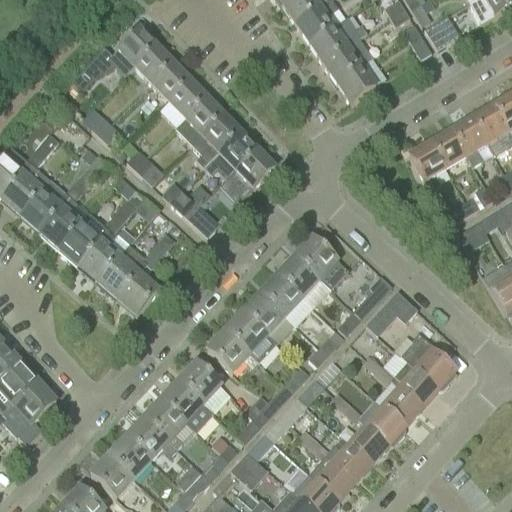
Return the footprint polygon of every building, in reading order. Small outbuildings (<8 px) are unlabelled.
[(295,0),(272,0),(280,11),(295,0)] [(330,6),(326,0),(295,0),(280,11),(294,31),(330,6)] [(400,0),(410,16),(418,11),(411,0),(400,0)] [(511,12),(511,0),(483,0),(480,2),(492,24),(511,12)] [(330,6),(294,31),(307,50),(333,33),(344,26),(330,6)] [(388,25),(402,16),(397,7),(383,16),(388,25)] [(428,27),(418,11),(410,16),(420,32),(428,27)] [(408,25),(402,16),(388,25),(394,34),(408,25)] [(333,33),(307,50),(321,70),(347,52),(358,45),(365,40),(360,33),(354,37),(345,24),(344,26),(333,33)] [(437,28),(423,36),(425,41),(435,57),(436,57),(446,51),(449,48),(437,28)] [(401,39),(419,67),(430,60),(412,32),(401,39)] [(123,84),(133,74),(154,53),(137,35),(105,66),(123,84)] [(358,45),(347,52),(321,70),(335,90),(370,66),(371,65),(358,45)] [(171,70),(154,53),(133,74),(150,91),(171,70)] [(351,79),(335,90),(349,111),(351,109),(352,108),(373,94),(384,86),(370,66),(351,79)] [(171,70),(150,91),(167,108),(188,87),(171,70)] [(88,89),(79,80),(55,104),(65,113),(88,89)] [(205,105),(188,87),(167,108),(184,125),(205,105)] [(511,101),(511,100),(491,113),(511,148),(511,101)] [(205,105),(184,125),(174,135),(191,152),(222,122),(205,105)] [(511,148),(491,113),(470,125),(485,151),(492,163),(511,151),(511,148)] [(49,124),(56,130),(62,124),(54,118),(49,124)] [(222,122),(191,152),(200,161),(195,166),(203,174),(239,139),(222,122)] [(98,143),(109,132),(101,124),(90,136),(98,143)] [(470,125),(449,137),(471,173),(480,168),(474,157),(485,151),(470,125)] [(109,132),(98,143),(105,151),(116,139),(109,132)] [(464,163),(449,137),(429,150),(444,175),(464,163)] [(239,139),(203,174),(205,177),(206,177),(211,182),(216,177),(225,186),(229,182),(256,156),(239,139)] [(33,157),(42,165),(56,148),(47,140),(33,157)] [(444,175),(429,150),(407,162),(430,199),(440,193),(433,182),(444,175)] [(24,167),(10,154),(0,165),(0,205),(29,172),(33,176),(34,174),(42,165),(33,157),(24,167)] [(95,163),(87,156),(80,164),(88,171),(95,163)] [(256,156),(229,182),(240,193),(236,197),(242,204),(246,201),(273,174),(256,156)] [(133,176),(144,164),(136,157),(125,169),(133,176)] [(144,164),(133,176),(141,184),(152,172),(144,164)] [(29,172),(0,205),(0,207),(18,223),(41,197),(49,187),(34,174),(33,176),(29,172)] [(86,174),(72,190),(81,198),(95,181),(86,174)] [(511,175),(503,181),(511,195),(511,194),(511,175)] [(511,195),(503,181),(494,186),(502,201),(511,195)] [(126,205),(133,197),(120,185),(112,193),(126,205)] [(49,187),(41,197),(18,223),(37,240),(60,214),(67,205),(71,209),(72,208),(81,198),(72,190),(64,200),(49,187)] [(172,190),(161,202),(168,209),(179,197),(172,190)] [(179,197),(168,209),(181,221),(190,212),(194,216),(208,201),(198,191),(186,203),(179,197)] [(482,193),(473,198),(482,213),(491,207),(482,193)] [(126,205),(110,223),(119,231),(134,215),(142,205),(133,197),(126,205)] [(471,204),(442,221),(449,232),(477,216),(471,204)] [(67,205),(60,214),(37,240),(57,256),(70,241),(79,230),(67,220),(75,210),(72,208),(71,209),(67,205)] [(498,216),(507,232),(511,229),(511,228),(511,216),(508,210),(503,214),(498,216)] [(190,212),(181,221),(205,245),(214,236),(194,216),(190,212)] [(507,232),(498,216),(489,221),(495,231),(500,228),(504,235),(508,233),(507,232)] [(70,241),(57,256),(76,273),(98,247),(106,238),(101,234),(102,232),(88,220),(79,230),(70,241)] [(110,223),(102,232),(101,234),(106,238),(110,242),(119,231),(110,223)] [(487,246),(482,238),(477,229),(456,242),(466,259),(487,246)] [(106,238),(98,247),(76,273),(95,290),(118,263),(127,252),(115,242),(113,244),(110,242),(106,238)] [(163,240),(149,257),(158,264),(172,248),(163,240)] [(292,263),(318,287),(336,268),(310,244),(292,263)] [(127,252),(118,263),(95,290),(114,306),(137,280),(144,272),(149,275),(158,264),(149,257),(142,265),(127,252)] [(318,287),(292,263),(275,282),(300,305),(318,287)] [(511,287),(510,284),(503,272),(481,284),(488,297),(503,321),(511,315),(511,287)] [(137,280),(114,306),(134,323),(157,297),(137,280)] [(300,305),(275,282),(258,301),(283,324),(300,305)] [(395,298),(371,325),(364,333),(374,342),(395,319),(405,329),(416,317),(395,298)] [(283,324),(258,301),(240,319),(274,351),(274,350),(266,342),(283,324)] [(366,302),(350,319),(358,327),(375,310),(366,302)] [(240,319),(223,338),(256,369),(274,351),(240,319)] [(358,327),(350,319),(336,334),(344,342),(358,327)] [(333,336),(316,355),(324,364),(342,345),(333,336)] [(256,369),(223,338),(205,357),(230,380),(243,367),(251,375),(256,369)] [(446,385),(453,377),(432,359),(435,356),(417,340),(412,346),(415,358),(405,369),(436,396),(437,396),(438,397),(441,397),(448,390),(447,386),(446,385)] [(0,388),(19,371),(2,352),(0,354),(0,388)] [(324,364),(316,355),(306,365),(315,373),(324,364)] [(379,379),(382,375),(368,363),(362,370),(372,380),(376,376),(379,379)] [(194,369),(176,388),(211,421),(212,420),(202,411),(219,393),(194,369)] [(376,376),(372,380),(386,392),(389,389),(389,388),(419,415),(436,396),(405,369),(392,384),(382,375),(379,379),(376,376)] [(11,413),(37,390),(19,371),(0,388),(0,417),(3,421),(11,413)] [(281,392),(289,401),(307,382),(298,374),(281,392)] [(176,388),(159,407),(184,430),(194,439),(211,421),(176,388)] [(389,389),(398,396),(382,415),(403,434),(419,415),(389,388),(389,389)] [(33,429),(54,409),(37,390),(11,413),(3,421),(7,425),(5,426),(2,429),(25,453),(40,437),(33,429)] [(259,402),(251,411),(266,425),(289,401),(281,392),(266,409),(259,402)] [(343,413),(346,409),(335,400),(329,407),(342,420),(346,416),(343,413)] [(296,406),(279,423),(289,432),(305,414),(296,406)] [(184,430),(159,407),(141,425),(174,456),(180,449),(173,442),(184,430)] [(346,416),(342,420),(353,429),(360,422),(346,409),(343,413),(346,416)] [(266,425),(251,411),(243,419),(250,426),(235,442),(243,450),(266,425)] [(403,434),(382,415),(365,433),(386,452),(393,445),(394,446),(398,446),(403,440),(403,436),(401,435),(403,434)] [(279,423),(262,441),(272,450),(289,432),(279,423)] [(174,456),(141,425),(124,444),(149,467),(161,455),(169,462),(174,456)] [(386,452),(365,433),(349,452),(370,471),(386,452)] [(313,453),(316,449),(302,437),(296,444),(306,454),(310,450),(313,453)] [(272,450),(262,441),(245,459),(255,468),(272,450)] [(218,443),(210,452),(219,460),(227,451),(218,443)] [(124,444),(107,463),(132,486),(149,467),(124,444)] [(327,459),(316,449),(313,453),(310,450),(306,454),(320,466),(323,462),(353,489),(370,471),(349,452),(342,460),(333,452),(327,459)] [(217,461),(226,469),(236,458),(227,450),(227,451),(219,460),(217,461)] [(255,468),(245,459),(235,470),(256,490),(267,478),(255,468)] [(226,469),(217,461),(208,471),(217,479),(226,469)] [(323,462),(320,466),(307,481),(337,508),(353,489),(323,462)] [(132,486),(107,463),(89,482),(114,505),(132,486)] [(216,501),(218,503),(236,484),(228,478),(210,497),(216,501)] [(337,508),(307,481),(290,499),(304,511),(337,511),(337,509),(336,509),(337,508)] [(192,488),(182,499),(191,507),(201,496),(192,488)] [(97,511),(78,494),(60,511),(97,511)] [(289,497),(276,511),(304,511),(290,499),(291,499),(289,497)] [(186,511),(191,507),(182,499),(173,509),(176,511),(186,511)] [(216,501),(206,511),(222,511),(225,509),(218,503),(216,501)]
